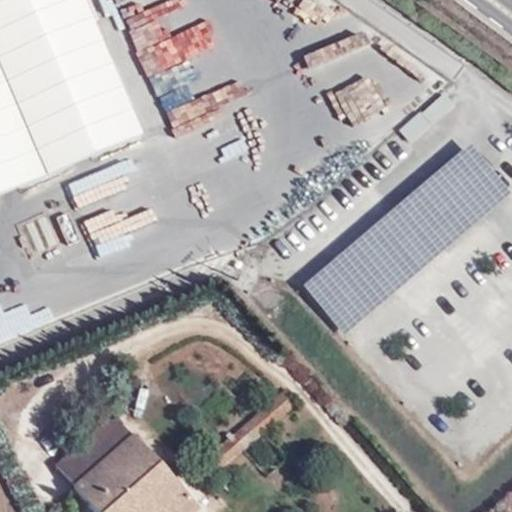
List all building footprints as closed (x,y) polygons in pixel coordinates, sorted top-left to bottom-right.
[(81,0),(0,0),(0,198),(141,139),(81,0)] [(336,100),(345,125),(368,117),(359,92),(336,100)] [(292,397),(287,390),(232,438),(243,451),(295,406),(290,400),(292,397)] [(55,469),(92,511),(196,511),(197,511),(132,436),(130,437),(113,418),(55,469)] [(202,464),(213,478),(243,451),(232,438),(202,464)]
